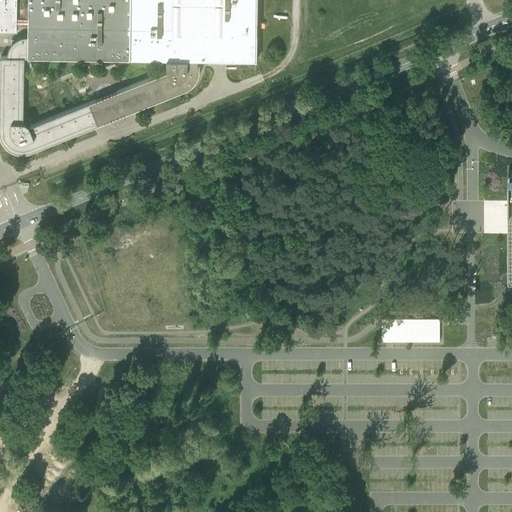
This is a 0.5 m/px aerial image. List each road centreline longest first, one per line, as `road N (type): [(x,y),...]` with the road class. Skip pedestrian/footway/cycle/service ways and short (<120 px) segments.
road 1 (tertiary): [(20,223),(511,23)]
road 2 (track): [(96,354),(6,491),(5,511)]
